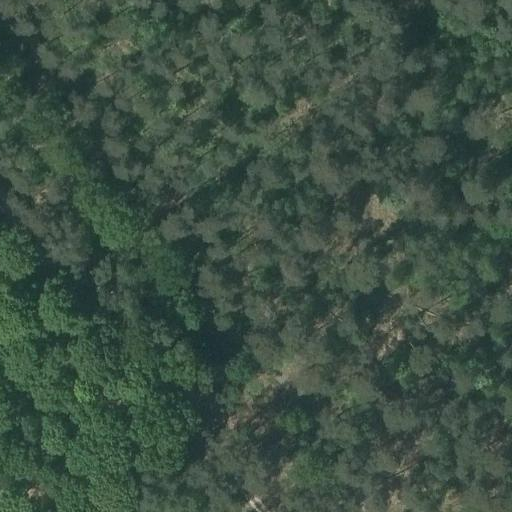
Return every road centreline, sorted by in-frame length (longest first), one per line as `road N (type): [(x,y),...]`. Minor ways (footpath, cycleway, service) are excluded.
road 1 (track): [(0,199),(260,511)]
road 2 (track): [(105,329),(0,427)]
